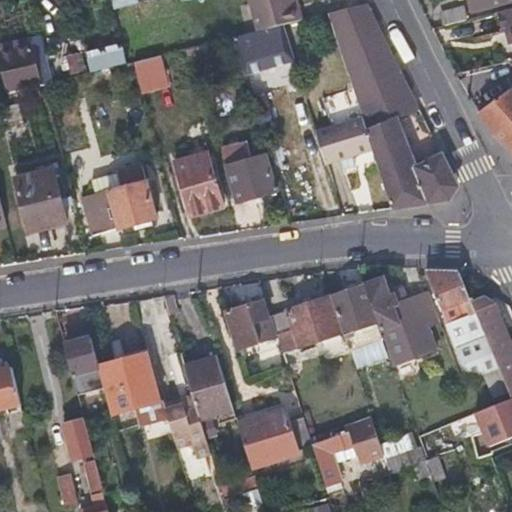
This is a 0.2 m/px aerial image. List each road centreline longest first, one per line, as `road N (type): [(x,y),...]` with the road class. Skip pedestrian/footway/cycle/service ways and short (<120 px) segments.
road 1 (residential): [(504,231),(409,235),(0,296)]
road 2 (residential): [(504,231),(394,0)]
